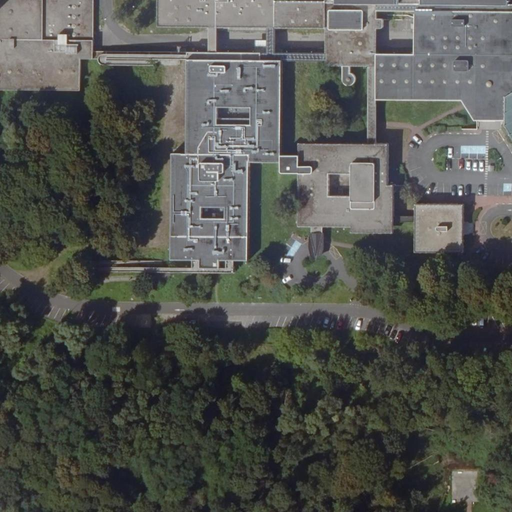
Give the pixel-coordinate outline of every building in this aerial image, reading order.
[(511,54),(415,54),(375,52),(319,52),(94,50),(92,0),(0,0),(0,90),(78,91),(78,60),(184,61),(184,152),(170,153),(172,243),(198,243),(199,254),(216,253),(217,243),(250,243),(250,162),(280,163),(281,177),(301,176),(301,226),(384,228),(384,142),(373,141),(374,102),(460,102),(473,119),(493,120),(511,147),(511,54)] [(157,0),(158,27),(319,27),(376,27),(378,14),(416,14),(415,30),(511,29),(511,2),(510,3),(510,0),(157,0)] [(376,27),(319,27),(319,43),(319,52),(375,52),(376,43),(376,27)] [(511,29),(415,30),(415,43),(415,54),(511,54),(511,29)] [(413,255),(458,255),(459,204),(414,205),(413,255)] [(322,232),(309,232),(311,257),(323,256),(322,232)] [(293,259),(298,243),(287,239),(282,255),(293,259)] [(159,349),(158,363),(184,363),(184,348),(159,349)]
